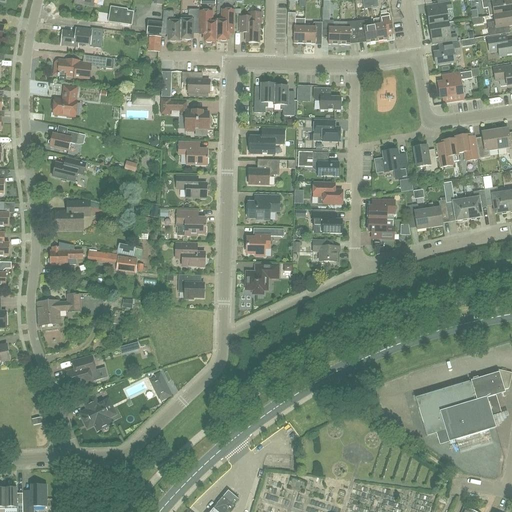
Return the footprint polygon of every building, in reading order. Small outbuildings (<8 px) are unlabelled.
[(494,16),(511,13),(511,11),(510,0),(497,2),(496,0),(481,0),(483,9),(488,9),(489,17),(494,16)] [(451,2),(433,5),(426,6),(429,26),(448,23),(446,11),(452,10),(451,2)] [(128,10),(122,9),(110,7),(108,23),(132,26),(134,12),(128,11),(128,10)] [(199,27),(199,10),(188,10),(188,17),(186,17),(186,21),(181,20),(180,42),(181,42),(181,40),(192,40),(193,25),(199,25),(199,27)] [(210,12),(199,12),(199,10),(199,27),(199,35),(204,35),(204,42),(216,42),(217,22),(216,21),(216,24),(211,23),(211,19),(209,19),(210,12)] [(180,42),(181,20),(180,20),(180,22),(175,22),(175,18),(173,18),(174,11),(163,11),(162,23),(162,26),(169,26),(168,41),(180,42)] [(234,36),(235,11),(224,11),(224,18),(222,18),(222,22),(217,22),(216,42),(216,40),(228,41),(228,36),(234,36)] [(511,13),(494,16),(495,22),(487,24),(489,37),(502,35),(501,28),(511,26),(511,13)] [(249,14),(249,18),(240,17),(240,33),(246,33),(246,43),(259,43),(259,24),(261,24),(261,14),(249,14)] [(296,14),(288,14),(287,26),(295,26),(296,14)] [(393,35),(390,17),(388,14),(381,15),(380,19),(379,19),(380,25),(374,26),(377,42),(387,41),(387,36),(393,35)] [(322,21),(322,29),(329,29),(328,45),(332,45),(332,48),(337,48),(337,46),(339,46),(339,29),(333,29),(333,22),(329,21),(323,21),(322,21)] [(377,42),(374,26),(368,27),(367,21),(356,22),(357,34),(364,33),(366,44),(377,42)] [(161,35),(162,26),(162,23),(148,22),(147,34),(161,35)] [(339,46),(350,46),(350,35),(357,34),(356,22),(346,23),(346,29),(339,29),(339,46)] [(305,28),(304,45),(315,45),(315,39),(322,39),(322,23),(314,23),(311,28),(305,28)] [(448,23),(429,26),(432,46),(457,42),(456,35),(450,36),(448,23)] [(293,44),(304,45),(305,28),(294,28),(293,44)] [(62,31),(61,46),(78,48),(78,44),(90,45),(91,39),(102,40),(103,30),(91,29),(91,31),(76,29),(76,33),(62,31)] [(507,36),(502,37),(487,39),(489,53),(498,51),(499,58),(511,55),(511,42),(508,43),(507,36)] [(161,39),(151,38),(150,54),(159,55),(161,39)] [(438,47),(439,53),(433,54),(436,67),(455,64),(454,56),(460,55),(458,44),(438,47)] [(58,77),(58,81),(65,82),(66,76),(74,77),(74,78),(89,80),(91,65),(60,61),(60,60),(59,60),(59,62),(57,62),(56,64),(54,64),(55,64),(54,75),(56,76),(57,76),(57,77),(58,77)] [(506,87),(511,85),(511,66),(493,69),(495,82),(505,80),(506,87)] [(463,101),(460,80),(472,78),(471,72),(451,75),(452,82),(438,84),(440,98),(442,97),(443,104),(463,101)] [(170,98),(171,73),(162,73),(161,97),(170,98)] [(192,80),(192,73),(182,73),(182,85),(188,85),(188,94),(200,94),(200,99),(207,99),(208,97),(208,94),(209,94),(209,89),(211,88),(211,84),(209,83),(209,81),(192,80)] [(261,98),(254,98),(254,114),(265,114),(265,108),(268,108),(268,104),(274,104),(274,106),(275,85),(262,85),(261,98)] [(275,85),(274,106),(280,106),(280,111),(283,111),(283,116),(294,117),(294,101),(287,101),(287,88),(275,87),(275,85)] [(311,87),(304,87),(297,86),(297,102),(304,103),(304,100),(310,100),(311,87)] [(75,102),(77,88),(64,87),(63,97),(64,98),(64,100),(55,99),(53,115),(75,118),(77,102),(75,102)] [(340,111),(341,98),(331,98),(331,89),(313,89),(313,99),(316,102),(320,102),(320,111),(340,111)] [(206,137),(206,129),(208,129),(208,126),(210,124),(210,119),(208,117),(209,114),(201,114),(201,112),(194,112),(194,111),(186,111),(187,103),(170,102),(170,100),(161,100),(161,115),(170,115),(170,111),(180,111),(180,115),(186,115),(185,131),(195,131),(196,131),(196,137),(206,137)] [(340,130),(340,129),(335,129),(335,122),(314,121),(313,142),(322,142),(340,143),(340,137),(342,136),(342,131),(340,130)] [(262,129),(262,138),(250,138),(249,154),(274,155),(275,145),(284,145),(284,130),(262,129)] [(507,130),(495,132),(498,150),(506,149),(507,155),(509,155),(510,160),(511,161),(511,141),(509,142),(507,130)] [(49,145),(50,145),(50,147),(68,152),(70,144),(76,145),(79,134),(67,132),(65,137),(52,134),(51,140),(50,141),(48,142),(48,143),(49,145)] [(477,147),(477,148),(479,160),(490,158),(489,152),(498,150),(495,132),(482,134),(484,146),(477,147)] [(468,136),(455,138),(458,156),(458,154),(464,153),(465,162),(479,160),(477,148),(470,149),(468,136)] [(436,145),(440,168),(453,166),(452,157),(458,156),(455,138),(455,140),(442,142),(442,144),(436,145)] [(199,143),(191,143),(178,143),(178,155),(187,156),(187,166),(207,166),(207,160),(208,150),(199,150),(199,143)] [(426,173),(438,171),(436,158),(429,159),(427,147),(413,149),(417,168),(425,167),(426,173)] [(376,174),(385,173),(394,171),(396,180),(409,178),(406,164),(399,165),(397,151),(383,153),(384,158),(374,160),(376,174)] [(339,178),(339,163),(326,163),(327,153),(312,153),(312,168),(317,173),(317,177),(339,178)] [(66,159),(64,166),(56,164),(55,167),(54,167),(52,174),(53,174),(53,178),(61,180),(61,181),(66,182),(66,181),(74,183),(77,174),(83,176),(86,164),(66,159)] [(272,172),(279,173),(279,161),(268,161),(268,168),(262,168),(262,170),(249,170),(249,185),(269,186),(269,177),(271,178),(272,176),(272,172)] [(138,165),(127,162),(124,170),(135,174),(138,165)] [(198,178),(189,178),(177,177),(176,189),(186,189),(186,198),(206,199),(207,184),(197,184),(198,178)] [(483,178),(485,190),(492,189),(491,177),(483,178)] [(451,182),(443,183),(445,197),(453,196),(451,182)] [(333,183),(325,183),(313,183),(313,194),(317,198),(318,198),(318,205),(342,205),(342,192),(333,191),(333,183)] [(497,188),(484,190),(487,205),(493,204),(495,215),(508,213),(505,193),(498,194),(497,188)] [(487,206),(484,191),(473,193),(474,199),(466,200),(469,220),(482,218),(480,207),(487,206)] [(469,220),(466,200),(457,202),(456,196),(453,196),(445,197),(447,212),(454,211),(455,222),(469,220)] [(263,204),(254,203),(248,203),(248,219),(256,220),(256,221),(269,221),(269,212),(279,212),(279,197),(263,197),(263,204)] [(82,217),(89,217),(88,207),(107,213),(109,207),(88,201),(88,203),(68,203),(68,213),(56,213),(57,231),(82,231),(82,217)] [(369,207),(369,220),(386,221),(386,214),(394,215),(394,201),(372,201),(372,207),(369,207)] [(448,214),(447,212),(445,201),(438,202),(439,208),(427,210),(430,229),(442,227),(441,215),(448,214)] [(4,203),(0,202),(0,227),(9,227),(9,214),(4,213),(4,203)] [(430,229),(427,210),(418,212),(417,205),(406,207),(408,220),(415,219),(417,231),(430,229)] [(171,219),(170,209),(162,210),(163,219),(171,219)] [(198,212),(189,212),(177,211),(176,224),(178,224),(178,234),(185,234),(185,236),(197,237),(197,235),(205,235),(205,228),(206,219),(198,219),(198,212)] [(336,213),(325,213),(313,213),(312,226),(322,226),(322,234),(341,235),(342,221),(336,220),(336,213)] [(394,227),(392,227),(392,221),(386,221),(369,220),(368,233),(371,233),(371,240),(393,240),(394,227)] [(255,239),(253,239),(247,238),(247,254),(255,254),(255,257),(264,257),(265,249),(270,249),(270,237),(284,237),(284,230),(263,230),(263,236),(255,236),(255,239)] [(4,243),(5,233),(0,232),(0,256),(9,257),(9,243),(4,243)] [(333,241),(313,241),(313,253),(320,254),(319,262),(336,263),(336,253),(338,253),(339,248),(333,248),(333,241)] [(59,244),(59,248),(52,248),(53,252),(50,252),(50,266),(76,266),(76,260),(83,259),(82,252),(74,252),(74,247),(59,244)] [(125,244),(123,254),(142,258),(144,248),(125,244)] [(198,245),(192,245),(176,244),(175,259),(182,259),(182,267),(204,268),(205,253),(198,253),(198,245)] [(118,257),(117,270),(136,273),(137,259),(118,257)] [(255,265),(254,273),(246,273),(246,290),(253,291),(253,295),(263,295),(263,291),(267,291),(268,279),(278,279),(278,266),(255,265)] [(191,284),(191,276),(178,275),(178,291),(184,291),(184,300),(193,300),(193,298),(203,299),(204,284),(191,284)] [(68,312),(68,313),(81,312),(81,295),(67,296),(68,303),(60,303),(60,301),(37,303),(39,326),(61,324),(60,312),(68,312)] [(126,300),(125,308),(132,308),(133,301),(126,300)] [(87,331),(70,331),(70,343),(86,344),(87,331)] [(0,362),(10,360),(7,345),(0,346),(0,362)] [(96,371),(92,357),(73,363),(75,371),(67,373),(69,379),(68,381),(69,385),(71,387),(71,388),(100,380),(98,370),(96,371)] [(496,396),(499,395),(505,393),(504,390),(509,389),(511,376),(511,373),(498,370),(499,373),(478,379),(478,377),(473,379),(473,381),(471,381),(471,382),(416,399),(427,436),(436,434),(440,445),(496,428),(492,417),(501,414),(496,396)] [(166,387),(156,392),(160,401),(171,396),(166,387)] [(80,414),(81,416),(87,429),(94,425),(98,432),(112,425),(108,419),(115,415),(108,400),(98,405),(95,398),(83,404),(87,410),(80,414)] [(25,499),(25,511),(33,511),(33,510),(33,507),(46,507),(46,506),(52,506),(52,496),(46,497),(46,485),(31,486),(31,491),(25,492),(25,499)] [(5,489),(5,510),(17,510),(16,511),(22,511),(23,504),(17,504),(17,487),(10,487),(10,489),(5,489)] [(217,505),(212,510),(214,511),(231,511),(235,507),(234,506),(239,500),(228,491),(217,504),(217,505)]
